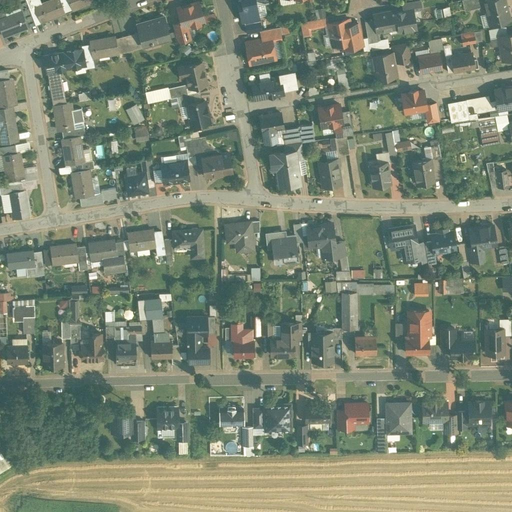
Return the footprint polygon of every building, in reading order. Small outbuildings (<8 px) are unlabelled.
[(34,20),(26,0),(23,0),(18,2),(21,10),(26,22),(34,20)] [(48,0),(41,3),(39,0),(26,0),(34,20),(35,23),(65,12),(60,0),(48,0)] [(69,0),(60,0),(65,12),(73,9),(69,0)] [(69,0),(72,8),(92,1),(91,0),(69,0)] [(237,0),(242,20),(259,17),(255,0),(237,0)] [(419,0),(414,0),(402,2),(403,11),(412,9),(413,9),(421,8),(419,0)] [(479,0),(462,0),(465,10),(481,6),(479,0)] [(506,7),(504,0),(483,0),(487,13),(488,13),(491,24),(510,19),(507,6),(506,7)] [(21,11),(7,16),(5,12),(6,12),(2,2),(0,3),(0,27),(3,36),(4,36),(4,35),(23,28),(21,24),(26,22),(21,10),(21,11)] [(199,2),(183,6),(181,10),(179,11),(182,22),(183,26),(187,25),(192,24),(192,25),(200,23),(200,22),(204,21),(199,2)] [(396,9),(373,14),(376,31),(390,28),(390,25),(398,24),(396,12),(396,9)] [(403,11),(396,12),(398,24),(399,31),(416,28),(413,9),(412,9),(403,11)] [(163,17),(150,20),(137,23),(139,31),(142,42),(143,42),(151,40),(152,44),(153,44),(153,42),(170,37),(164,16),(163,16),(163,17)] [(347,18),(328,22),(333,45),(343,43),(344,48),(362,44),(358,23),(349,25),(347,18)] [(260,19),(254,20),(257,31),(261,30),(262,30),(260,19)] [(371,19),(364,21),(368,42),(375,40),(371,19)] [(182,22),(173,24),(177,41),(190,38),(187,25),(183,26),(182,22)] [(506,25),(488,28),(490,38),(499,36),(507,34),(506,25)] [(262,30),(261,30),(262,37),(270,36),(271,39),(280,37),(278,26),(262,30)] [(139,31),(122,36),(128,51),(144,46),(143,42),(142,42),(139,31)] [(473,31),(461,33),(462,44),(475,41),(473,31)] [(511,33),(507,34),(499,36),(503,59),(511,57),(511,33)] [(115,35),(89,40),(90,43),(92,57),(118,53),(116,37),(115,35)] [(128,51),(122,36),(116,37),(118,53),(128,51)] [(261,38),(260,39),(246,42),(251,62),(275,57),(271,39),(270,36),(262,37),(261,38)] [(441,37),(428,39),(429,48),(437,47),(443,46),(441,37)] [(384,39),(375,41),(375,40),(368,42),(370,50),(387,46),(387,42),(384,39)] [(90,43),(82,44),(86,67),(94,66),(92,57),(90,43)] [(407,43),(393,45),(396,59),(398,61),(410,59),(407,43)] [(80,49),(66,51),(66,50),(66,51),(66,52),(58,54),(57,53),(44,55),(47,71),(48,71),(60,68),(85,64),(85,67),(86,67),(82,47),(82,48),(81,48),(80,48),(80,49)] [(431,53),(418,56),(415,56),(417,64),(420,64),(421,71),(441,68),(441,67),(439,58),(438,52),(437,47),(430,48),(431,53)] [(471,51),(451,55),(445,56),(445,57),(447,66),(448,71),(454,70),(474,67),(477,66),(476,58),(473,59),(471,51)] [(389,53),(373,56),(375,66),(372,70),(381,77),(397,75),(396,72),(394,70),(394,66),(396,62),(393,60),(392,55),(389,53)] [(202,61),(179,67),(181,76),(186,75),(189,87),(207,83),(202,61)] [(295,63),(277,66),(278,73),(279,73),(279,72),(292,70),(296,69),(295,63)] [(60,68),(48,71),(49,80),(52,98),(65,96),(60,69),(60,68)] [(8,70),(0,70),(0,79),(9,78),(8,70)] [(292,70),(279,72),(279,73),(280,75),(283,88),(295,86),(292,70)] [(271,79),(260,81),(259,79),(252,80),(251,80),(254,98),(284,93),(283,92),(283,88),(280,75),(270,77),(271,79)] [(9,78),(0,79),(0,105),(16,103),(12,77),(9,78)] [(185,84),(168,87),(170,97),(177,96),(188,93),(185,84)] [(511,84),(494,88),(497,105),(506,104),(506,106),(511,104),(511,84)] [(427,86),(407,89),(410,105),(430,101),(427,86)] [(407,89),(401,90),(404,106),(410,105),(407,89)] [(401,90),(391,92),(394,108),(404,106),(401,90)] [(188,93),(177,96),(179,106),(186,105),(186,104),(195,102),(193,92),(188,93)] [(488,95),(466,99),(468,113),(476,112),(490,109),(488,95)] [(65,96),(52,98),(53,104),(54,104),(66,102),(65,96)] [(466,99),(448,103),(451,121),(477,117),(476,112),(468,113),(466,99)] [(195,102),(186,104),(186,105),(191,125),(210,121),(205,100),(195,102)] [(66,102),(54,104),(57,125),(61,124),(62,129),(75,127),(71,101),(66,102)] [(339,103),(318,107),(322,126),(341,123),(342,123),(340,111),(339,103)] [(13,105),(0,107),(0,138),(1,143),(18,140),(13,105)] [(349,110),(340,111),(342,123),(341,123),(342,129),(352,127),(349,110)] [(280,112),(261,115),(260,115),(263,131),(265,140),(276,138),(275,129),(283,127),(280,112)] [(477,117),(483,146),(483,142),(499,139),(498,131),(510,128),(509,128),(498,130),(495,115),(477,117)] [(75,127),(62,129),(63,137),(79,135),(85,134),(84,126),(75,127)] [(299,128),(282,130),(284,143),(302,141),(299,128)] [(392,131),(385,132),(387,146),(394,145),(392,131)] [(190,132),(178,135),(180,146),(186,145),(185,139),(191,137),(190,132)] [(63,137),(62,137),(66,158),(69,158),(70,163),(83,160),(79,135),(63,137)] [(205,135),(191,137),(194,154),(202,153),(200,143),(206,142),(205,135)] [(346,135),(334,137),(337,155),(349,153),(346,135)] [(191,137),(185,139),(186,145),(188,155),(194,154),(191,137)] [(438,138),(429,140),(430,145),(432,145),(434,159),(441,157),(438,138)] [(302,141),(284,143),(285,150),(287,159),(297,158),(304,157),(302,141)] [(221,152),(206,142),(200,143),(202,153),(203,156),(202,156),(203,165),(204,165),(206,176),(232,172),(228,151),(221,152)] [(15,143),(0,145),(0,154),(3,154),(17,152),(15,143)] [(394,145),(387,146),(390,162),(397,161),(394,145)] [(285,150),(269,152),(271,165),(276,164),(276,166),(279,168),(280,168),(281,174),(280,174),(282,184),(300,182),(297,158),(287,159),(285,150)] [(17,152),(3,154),(7,180),(24,177),(20,151),(17,152)] [(338,158),(319,161),(323,185),(341,182),(338,164),(339,163),(338,158)] [(431,158),(412,161),(416,184),(434,180),(432,166),(433,166),(431,158)] [(83,160),(70,163),(71,171),(72,171),(89,168),(94,167),(93,159),(83,160)] [(186,159),(161,162),(161,163),(163,180),(164,182),(189,179),(186,159)] [(127,173),(130,193),(148,190),(146,178),(154,177),(155,176),(153,164),(153,160),(136,163),(138,171),(127,173)] [(387,160),(369,163),(373,186),(391,183),(387,160)] [(506,169),(494,170),(493,161),(486,162),(491,187),(508,185),(506,169)] [(153,164),(155,176),(154,177),(154,182),(163,180),(161,163),(153,164)] [(89,168),(72,171),(75,192),(79,191),(80,196),(93,194),(93,193),(92,193),(88,169),(89,168)] [(22,181),(0,184),(0,191),(0,193),(9,192),(23,189),(22,181)] [(115,187),(101,190),(101,192),(102,192),(103,199),(116,196),(115,187)] [(23,189),(9,192),(13,217),(30,215),(26,189),(23,189)] [(93,194),(80,196),(81,204),(103,201),(103,199),(102,192),(101,192),(93,194)] [(259,220),(250,221),(251,232),(259,231),(259,220)] [(250,221),(225,224),(228,241),(242,239),(243,249),(253,248),(251,232),(250,221)] [(300,222),(293,223),(294,233),(295,233),(296,239),(302,238),(302,240),(302,235),(300,222)] [(322,224),(307,226),(308,234),(309,245),(310,245),(324,243),(325,255),(335,254),(334,242),(335,241),(332,223),(323,224),(322,224)] [(492,224),(478,226),(469,227),(472,245),(466,246),(467,258),(468,260),(478,258),(477,252),(482,252),(482,248),(482,246),(496,244),(493,223),(492,223),(492,224)] [(414,224),(388,228),(391,247),(404,245),(406,260),(416,258),(414,243),(417,242),(414,224)] [(153,229),(127,232),(128,240),(130,249),(155,245),(154,232),(153,229)] [(201,229),(173,230),(174,245),(191,244),(192,256),(203,255),(201,229)] [(162,230),(154,232),(155,245),(157,254),(165,253),(163,239),(162,230)] [(294,233),(280,235),(279,230),(266,232),(267,248),(272,247),(274,257),(286,256),(287,261),(298,260),(296,239),(295,233),(294,233)] [(453,230),(430,233),(433,251),(456,247),(453,230)] [(308,234),(302,235),(302,240),(303,249),(310,248),(310,245),(309,245),(308,234)] [(113,240),(106,241),(105,239),(104,239),(104,240),(89,242),(88,242),(89,251),(91,264),(92,266),(93,266),(92,259),(106,257),(108,259),(104,262),(105,270),(122,268),(122,264),(126,263),(124,250),(123,241),(123,240),(115,241),(114,238),(113,238),(113,240)] [(170,238),(163,239),(165,253),(165,255),(172,254),(170,238)] [(335,241),(334,242),(335,254),(346,253),(344,240),(335,241)] [(417,242),(414,243),(416,258),(417,261),(427,260),(424,241),(417,242)] [(465,242),(458,244),(460,260),(467,258),(466,246),(465,242)] [(76,243),(50,246),(50,248),(52,263),(78,260),(76,246),(76,243)] [(85,245),(76,246),(78,260),(79,269),(87,268),(87,265),(86,252),(85,245)] [(506,245),(498,246),(501,263),(508,261),(506,245)] [(23,249),(7,251),(6,251),(8,268),(10,268),(26,266),(27,275),(44,273),(41,250),(33,251),(33,248),(32,248),(32,249),(24,250),(24,249),(23,249)] [(50,248),(43,249),(43,251),(45,264),(52,263),(50,248)] [(260,267),(251,267),(251,279),(260,279),(260,267)] [(350,278),(349,270),(336,270),(336,278),(350,278)] [(462,278),(439,278),(440,292),(463,292),(462,278)] [(345,291),(342,291),(342,292),(342,328),(356,328),(356,291),(347,291),(345,291)] [(170,293),(137,293),(139,318),(152,317),(153,332),(163,332),(160,298),(171,297),(170,293)] [(339,302),(323,302),(324,313),(340,312),(339,302)] [(34,304),(13,304),(13,316),(23,316),(24,320),(24,321),(28,321),(35,320),(34,304)] [(429,310),(409,310),(409,320),(417,320),(417,330),(413,330),(413,336),(405,336),(406,352),(428,351),(428,343),(429,343),(429,310)] [(207,333),(207,315),(186,316),(187,333),(188,333),(201,333),(202,333),(207,333)] [(499,328),(503,328),(503,335),(511,334),(511,318),(499,318),(499,319),(499,328)] [(62,319),(61,319),(62,337),(70,337),(69,319),(62,319)] [(268,319),(262,319),(262,332),(273,332),(272,319),(268,319)] [(489,328),(499,328),(499,319),(489,319),(489,328)] [(79,331),(79,322),(70,323),(70,343),(78,342),(80,342),(79,331)] [(296,336),(295,322),(281,322),(282,337),(271,337),(271,354),(293,354),(293,341),(294,341),(296,339),(296,336)] [(128,325),(129,332),(127,332),(127,333),(123,333),(123,337),(116,337),(116,341),(115,341),(116,363),(136,362),(135,340),(134,340),(135,332),(141,332),(140,325),(128,325)] [(342,337),(342,327),(324,327),(324,332),(332,332),(332,337),(342,337)] [(489,328),(486,328),(486,352),(488,352),(488,354),(499,354),(499,352),(503,352),(503,335),(503,328),(499,328),(489,328)] [(251,333),(251,329),(232,329),(232,339),(232,340),(234,340),(234,356),(242,356),(242,355),(252,355),(252,339),(252,333),(251,333)] [(94,332),(92,331),(92,332),(91,332),(89,332),(89,331),(79,331),(80,342),(78,342),(78,345),(80,345),(82,345),(82,350),(80,351),(80,355),(81,355),(82,356),(82,358),(102,358),(101,332),(94,332)] [(324,332),(308,333),(308,344),(312,344),(312,360),(333,359),(332,337),(332,332),(324,332)] [(201,346),(201,333),(188,333),(188,361),(208,361),(208,346),(201,346)] [(375,335),(354,336),(355,353),(376,352),(375,335)] [(451,336),(452,356),(472,355),(471,335),(451,336)] [(154,339),(150,339),(151,356),(172,356),(171,344),(171,339),(169,339),(154,339)] [(62,341),(43,341),(43,365),(62,365),(62,350),(63,350),(62,341)] [(178,343),(171,344),(172,356),(172,362),(181,362),(178,343)] [(27,361),(27,344),(6,345),(7,361),(16,361),(16,362),(27,361)] [(483,400),(475,400),(475,402),(469,402),(469,411),(469,423),(489,422),(489,417),(490,417),(490,406),(489,406),(489,401),(483,401),(483,400)] [(410,401),(386,402),(386,416),(387,430),(399,429),(399,431),(411,431),(410,401)] [(438,401),(430,401),(430,402),(423,402),(423,420),(443,419),(447,419),(447,418),(447,414),(447,401),(439,402),(438,401)] [(367,402),(345,402),(345,409),(345,421),(353,421),(367,421),(367,420),(369,420),(369,414),(367,414),(367,402)] [(290,428),(290,403),(265,404),(265,407),(265,426),(265,429),(282,428),(282,430),(289,430),(289,428),(290,428)] [(328,403),(314,404),(314,403),(308,403),(308,404),(305,404),(306,420),(327,419),(328,419),(328,403)] [(243,422),(242,407),(220,407),(220,423),(243,422)] [(265,407),(252,408),(253,426),(265,426),(265,407)] [(178,408),(157,408),(157,425),(178,425),(178,421),(178,408)] [(126,409),(111,410),(112,431),(131,430),(134,430),(133,420),(133,410),(126,410),(126,409)] [(345,409),(336,409),(337,427),(353,427),(353,421),(345,421),(345,409)] [(466,411),(466,410),(456,411),(456,414),(456,427),(457,426),(466,426),(466,423),(469,423),(469,411),(466,411)] [(456,427),(456,414),(447,414),(447,418),(447,419),(443,419),(444,432),(457,431),(457,426),(456,427)] [(386,416),(376,417),(377,434),(386,434),(387,433),(387,430),(386,416)] [(145,420),(133,420),(134,430),(131,430),(132,436),(145,436),(145,420)] [(186,437),(186,421),(178,421),(178,425),(178,437),(186,437)] [(307,442),(307,424),(296,424),(297,442),(307,442)] [(253,426),(243,426),(243,444),(244,444),(253,444),(253,426)] [(386,434),(377,434),(377,452),(387,451),(386,434)] [(0,439),(0,470),(13,463),(7,453),(8,452),(0,439)] [(253,444),(244,444),(244,454),(253,454),(253,444)]
